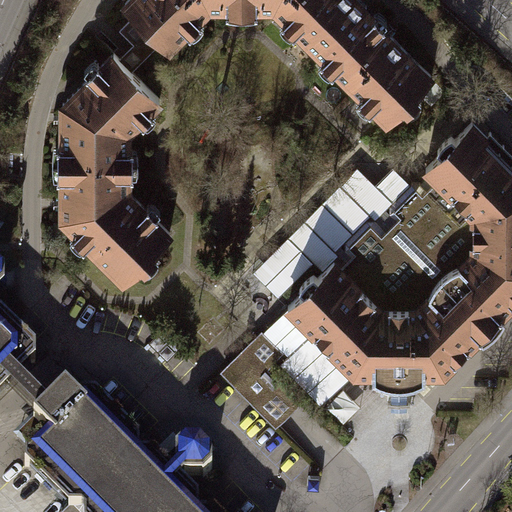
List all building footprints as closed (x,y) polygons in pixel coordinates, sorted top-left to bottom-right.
[(120,0),(170,48),(213,8),(209,0),(120,0)] [(209,0),(213,8),(274,8),(276,0),(209,0)] [(439,69),(368,0),(276,0),(274,8),(388,119),(439,69)] [(61,99),(62,156),(128,156),(129,129),(160,100),(112,50),(61,99)] [(330,254),(279,302),(282,306),(348,374),(367,374),(386,383),(386,403),(399,402),(411,403),(412,380),(423,374),(441,373),(511,301),(511,159),(466,114),(415,164),(424,173),(465,214),(466,245),(411,301),(377,301),(338,261),(330,254)] [(128,187),(128,156),(62,156),(62,216),(118,276),(168,230),(128,187)] [(351,248),(338,261),(377,301),(411,301),(466,245),(465,214),(424,173),(415,180),(408,181),(386,201),(387,212),(391,218),(380,227),(370,217),(343,241),(351,248)] [(0,393),(9,385),(16,378),(38,354),(0,319),(0,292),(5,287),(6,271),(0,264),(0,393)] [(257,329),(279,351),(320,399),(348,374),(282,306),(257,329)] [(216,369),(270,424),(295,400),(263,366),(279,351),(257,329),(216,369)] [(52,437),(30,459),(81,511),(207,511),(179,484),(187,477),(205,478),(214,469),(215,451),(203,441),(187,440),(177,450),(178,470),(172,477),(91,396),(82,405),(67,391),(48,410),(35,396),(16,378),(9,385),(28,404),(40,416),(35,421),(52,437)] [(331,404),(348,421),(364,406),(347,389),(331,404)]
